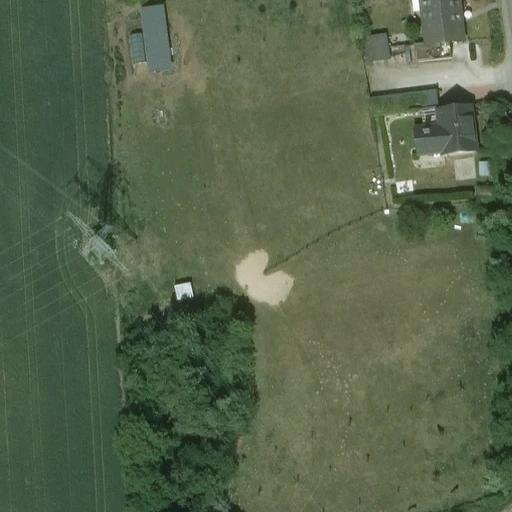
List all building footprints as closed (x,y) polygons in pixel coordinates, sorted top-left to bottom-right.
[(460,0),(420,0),(426,46),(450,43),(465,41),(460,0)] [(161,5),(137,7),(142,72),(166,70),(161,5)] [(387,36),(364,39),(368,64),(390,61),(387,36)] [(450,43),(426,46),(416,47),(418,64),(452,60),(450,43)] [(415,113),(437,111),(436,94),(414,95),(415,113)] [(415,113),(414,95),(371,99),(372,117),(415,113)] [(473,109),(437,111),(438,133),(418,134),(419,157),(475,154),(473,109)]
